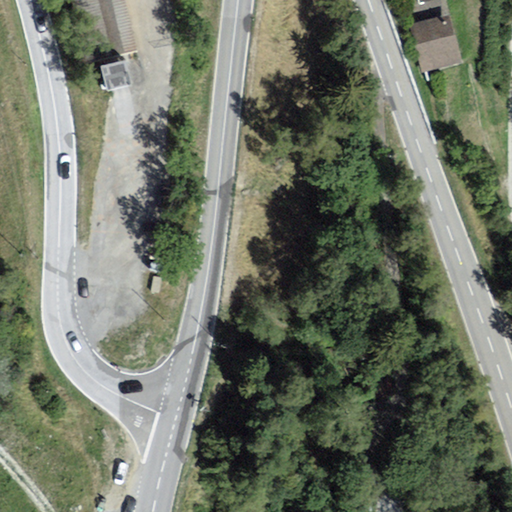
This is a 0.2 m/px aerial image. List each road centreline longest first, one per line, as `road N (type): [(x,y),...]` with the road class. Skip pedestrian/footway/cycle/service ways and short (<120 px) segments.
road 1 (tertiary): [(31,0),(61,178),(63,333),(100,385),(177,415)]
road 2 (track): [(380,511),(405,356),(384,210),(380,83),(391,68)]
road 3 (tertiary): [(367,0),(511,409)]
road 4 (tertiary): [(177,415),(214,237),(239,0)]
